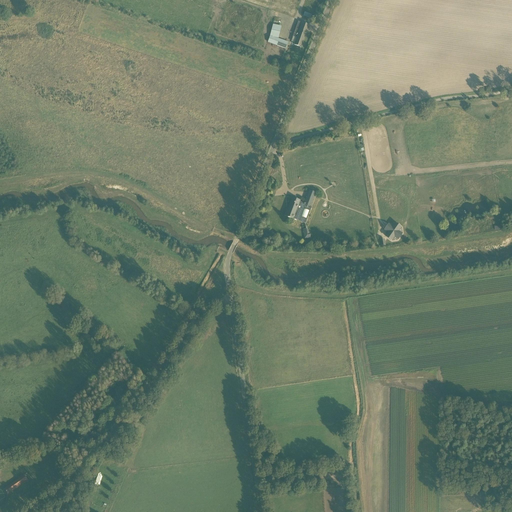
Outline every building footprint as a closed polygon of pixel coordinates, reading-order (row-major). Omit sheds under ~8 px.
[(301,48),(309,25),(298,22),(293,37),(297,38),(294,45),(301,48)] [(288,42),(278,39),(282,26),(273,24),(270,36),(268,42),(286,49),(288,42)] [(284,216),(293,219),(306,224),(312,208),(310,207),(316,193),(309,191),(304,204),(300,202),(300,201),(293,198),(291,202),(287,211),(286,211),(284,216)] [(387,231),(386,233),(386,237),(391,240),(392,241),(398,240),(398,239),(399,238),(395,235),(397,232),(401,235),(401,234),(402,234),(402,233),(401,228),(400,227),(396,224),(395,224),(396,224),(392,224),(391,226),(390,227),(387,231)] [(312,470),(313,483),(321,483),(320,469),(312,470)] [(8,494),(28,480),(24,475),(4,489),(8,494)]
